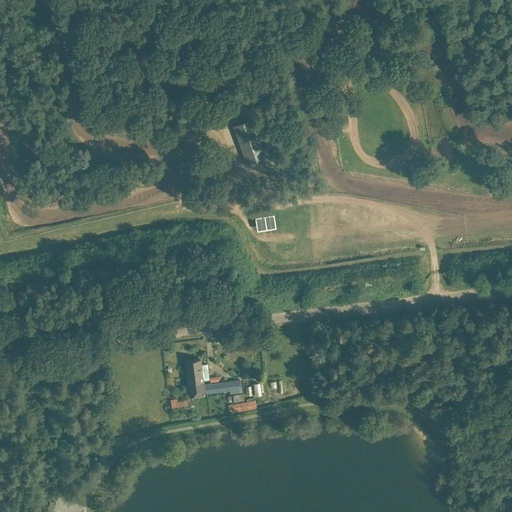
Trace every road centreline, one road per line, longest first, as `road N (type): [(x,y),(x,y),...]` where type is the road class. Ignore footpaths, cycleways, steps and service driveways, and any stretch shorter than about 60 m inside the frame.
road 1 (unclassified): [(0,351),(511,291)]
road 2 (track): [(28,348),(70,511)]
